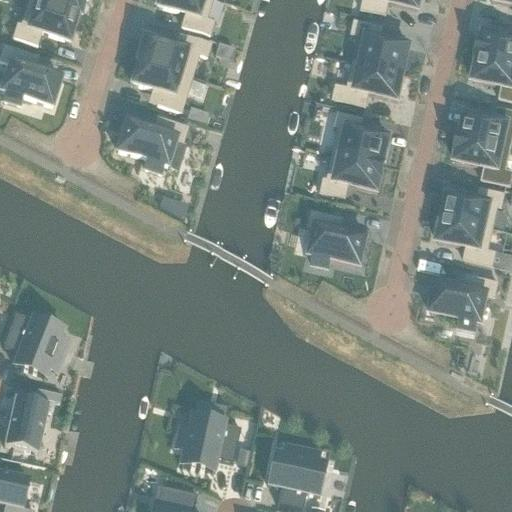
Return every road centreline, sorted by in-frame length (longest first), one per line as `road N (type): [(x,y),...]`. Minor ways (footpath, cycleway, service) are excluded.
road 1 (residential): [(389,311),(458,0)]
road 2 (residential): [(77,147),(124,0)]
